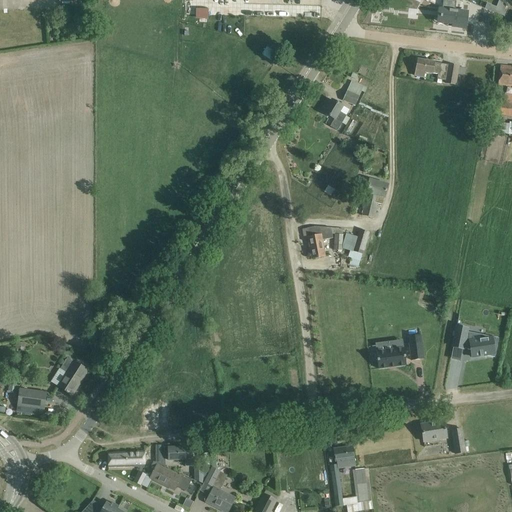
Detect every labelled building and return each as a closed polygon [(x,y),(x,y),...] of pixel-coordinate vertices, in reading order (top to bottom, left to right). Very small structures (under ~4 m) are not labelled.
[(442,12),(440,23),(445,23),(445,24),(452,24),(452,27),(465,29),(467,12),(455,11),(456,1),(445,0),(442,0),(441,12),(442,12)] [(486,4),(484,9),(504,17),(506,0),(504,0),(498,0),(496,7),(486,4)] [(269,43),(267,47),(277,54),(279,49),(269,43)] [(456,86),(459,67),(418,60),(414,77),(424,79),(425,73),(438,75),(437,80),(446,81),(445,84),(456,86)] [(511,87),(511,66),(500,65),(498,86),(511,87)] [(351,81),(342,101),(355,106),(363,86),(351,81)] [(344,106),(331,99),(322,114),(333,121),(330,127),(337,132),(346,116),(340,112),(344,106)] [(511,120),(511,104),(492,101),(488,116),(511,120)] [(511,122),(509,122),(509,125),(501,124),(499,133),(508,135),(507,139),(511,139),(511,122)] [(382,205),(388,185),(369,180),(366,192),(362,216),(375,218),(378,203),(382,205)] [(308,237),(312,259),(325,256),(322,241),(333,238),(331,228),(315,227),(307,228),(308,237)] [(347,234),(342,248),(350,251),(348,257),(351,258),(349,265),(358,267),(370,233),(359,229),(356,237),(347,234)] [(457,327),(452,347),(453,347),(463,349),(464,349),(471,350),(472,358),(483,356),(486,356),(489,356),(494,357),(498,338),(494,337),(494,338),(484,336),(483,339),(470,341),(465,340),(467,332),(468,329),(457,327)] [(411,361),(424,359),(421,335),(408,337),(411,361)] [(376,352),(378,369),(406,365),(404,348),(376,352)] [(66,373),(58,386),(72,395),(88,371),(67,358),(60,369),(66,373)] [(17,406),(44,410),(46,393),(20,389),(17,406)] [(444,421),(421,425),(424,442),(446,438),(444,421)] [(451,430),(455,455),(465,453),(461,429),(451,430)] [(352,446),(333,449),(335,462),(337,461),(338,465),(338,469),(355,467),(352,446)] [(168,460),(185,460),(185,466),(194,466),(193,450),(185,451),(185,447),(168,448),(168,460)] [(144,451),(107,453),(108,467),(139,467),(139,469),(133,482),(140,485),(146,474),(141,472),(142,469),(142,467),(145,467),(144,465),(144,451)] [(146,474),(145,476),(147,477),(150,478),(174,490),(176,486),(185,490),(185,491),(191,481),(181,476),(180,477),(157,465),(158,464),(155,462),(152,461),(146,474)] [(338,465),(330,466),(336,507),(343,506),(342,499),(338,469),(338,465)] [(194,468),(194,480),(203,485),(203,468),(194,468)] [(211,468),(204,482),(213,487),(213,488),(210,494),(210,495),(208,494),(207,495),(204,499),(204,501),(206,502),(206,503),(224,511),(227,511),(232,505),(235,498),(220,490),(227,476),(211,468)] [(357,504),(347,505),(347,511),(356,511),(374,510),(368,468),(352,470),(356,497),(357,504)] [(270,511),(276,500),(264,493),(254,511),(270,511)] [(92,511),(86,508),(82,511),(122,511),(117,509),(119,507),(112,502),(110,505),(106,502),(100,511),(92,511)]
